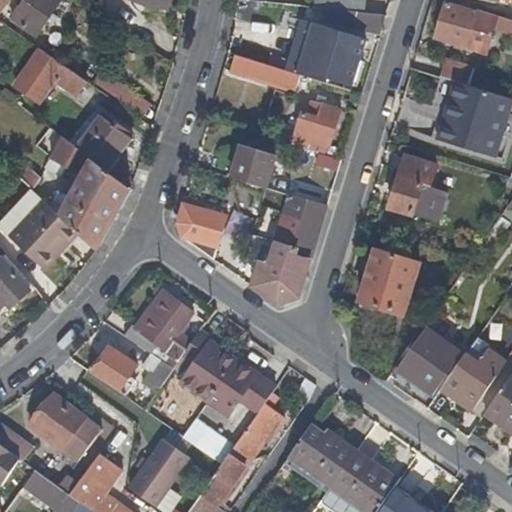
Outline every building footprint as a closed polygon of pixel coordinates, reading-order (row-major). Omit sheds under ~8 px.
[(0,0),(0,13),(9,0),(0,0)] [(62,0),(26,0),(14,19),(38,36),(62,0)] [(159,6),(145,0),(131,0),(157,10),(159,6)] [(171,0),(145,0),(159,6),(167,9),(171,0)] [(314,0),(314,7),(326,9),(365,14),(366,0),(314,0)] [(511,20),(478,10),(477,13),(447,4),(437,39),(487,55),(496,29),(511,33),(511,20)] [(363,29),(381,34),(386,16),(365,14),(326,9),(325,20),(329,21),(358,24),(358,28),(363,29)] [(358,24),(329,21),(326,29),(335,32),(342,34),(360,40),(363,29),(358,28),(358,24)] [(315,32),(300,77),(352,92),(366,48),(315,32)] [(100,107),(108,95),(43,50),(17,85),(41,102),(52,87),(54,88),(59,81),(79,96),(81,94),(100,107)] [(257,63),(237,57),(232,73),(251,79),(252,78),(271,84),(275,70),(256,64),(257,63)] [(446,61),(441,78),(452,81),(470,86),(475,70),(446,61)] [(150,105),(102,71),(95,81),(143,115),(150,105)] [(511,104),(511,100),(470,86),(452,81),(435,136),(497,156),(511,104)] [(304,113),(293,146),(325,155),(327,148),(329,149),(341,111),(326,106),(328,99),(319,96),(317,103),(313,102),(309,114),(304,113)] [(87,121),(70,142),(95,161),(107,171),(130,141),(100,118),(93,126),(87,121)] [(60,192),(51,207),(63,218),(75,229),(79,233),(82,235),(103,258),(137,194),(107,171),(95,161),(70,142),(65,138),(47,168),(62,177),(67,168),(85,179),(74,199),(60,192)] [(246,155),(237,186),(270,196),(279,165),(246,155)] [(407,156),(391,208),(437,222),(447,192),(431,187),(438,165),(407,156)] [(28,169),(20,178),(34,191),(41,180),(28,169)] [(54,252),(75,229),(63,218),(51,207),(34,191),(0,228),(44,271),(58,256),(54,252)] [(241,226),(188,191),(186,197),(178,221),(183,237),(219,263),(241,226)] [(273,251),(263,248),(258,264),(261,265),(254,290),(280,308),(283,307),(287,305),(292,304),(296,303),(299,302),(311,262),(327,210),(290,199),(276,243),(273,251)] [(58,256),(79,233),(75,229),(54,252),(58,256)] [(378,251),(361,303),(404,316),(420,265),(378,251)] [(0,308),(6,304),(10,308),(30,291),(3,259),(0,260),(0,308)] [(182,305),(165,292),(138,330),(134,327),(126,338),(152,356),(174,371),(186,354),(192,346),(178,336),(180,333),(181,333),(194,315),(182,306),(182,305)] [(396,369),(437,398),(443,389),(466,357),(425,328),(396,369)] [(238,405),(257,419),(265,408),(274,396),(276,392),(235,361),(213,345),(217,339),(203,330),(192,346),(186,354),(197,364),(182,385),(229,418),(238,405)] [(474,412),(483,419),(487,414),(511,377),(511,370),(506,366),(509,360),(479,338),(466,357),(443,389),(457,400),(461,394),(478,406),(474,412)] [(101,366),(94,376),(126,399),(133,388),(126,384),(138,366),(112,349),(101,366)] [(140,382),(158,394),(174,371),(152,356),(144,368),(148,371),(140,382)] [(97,363),(90,373),(94,376),(101,366),(97,363)] [(437,398),(396,369),(394,372),(435,401),(437,398)] [(511,377),(487,414),(511,431),(511,377)] [(457,400),(474,412),(478,406),(461,394),(457,400)] [(102,432),(54,396),(31,428),(79,463),(102,432)] [(279,400),(274,396),(265,408),(271,412),(279,400)] [(127,420),(99,398),(90,410),(118,432),(127,420)] [(271,412),(265,408),(257,419),(236,448),(223,467),(191,511),(215,511),(270,434),(275,438),(286,422),(271,412)] [(195,419),(181,438),(223,467),(236,448),(195,419)] [(33,449),(0,424),(0,445),(22,461),(23,463),(33,449)] [(289,459),(332,489),(358,451),(342,440),(338,446),(326,437),(311,427),(289,459)] [(330,432),(326,437),(338,446),(342,440),(330,432)] [(192,459),(165,441),(130,490),(157,509),(192,459)] [(0,486),(2,488),(22,461),(0,445),(0,486)] [(332,489),(364,511),(379,511),(397,487),(370,468),(374,463),(358,451),(332,489)] [(114,484),(113,483),(104,476),(111,466),(112,465),(101,456),(97,461),(84,479),(71,497),(82,504),(91,511),(101,511),(103,509),(88,498),(92,493),(102,501),(114,484)] [(370,468),(397,487),(400,482),(374,463),(370,468)] [(104,476),(113,483),(120,472),(111,466),(104,476)] [(61,467),(51,482),(71,497),(84,479),(71,469),(68,468),(61,467)] [(51,482),(36,472),(24,489),(53,509),(51,511),(75,511),(82,504),(71,497),(51,482)] [(432,511),(400,489),(383,511),(432,511)]
